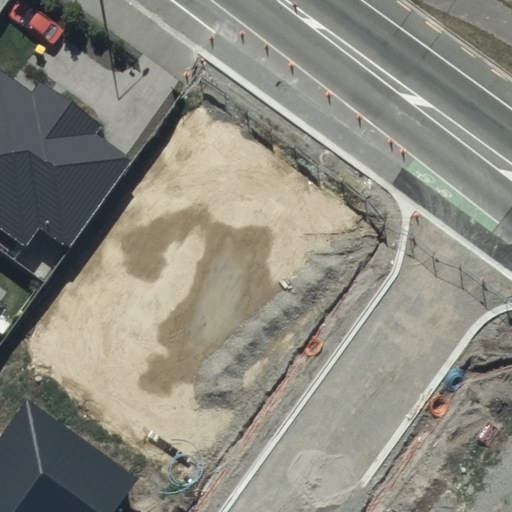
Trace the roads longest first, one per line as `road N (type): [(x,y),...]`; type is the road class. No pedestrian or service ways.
road 1 (residential): [(504,197),(281,511)]
road 2 (secondary): [(504,197),(251,0)]
road 3 (secondary): [(321,0),(511,139)]
